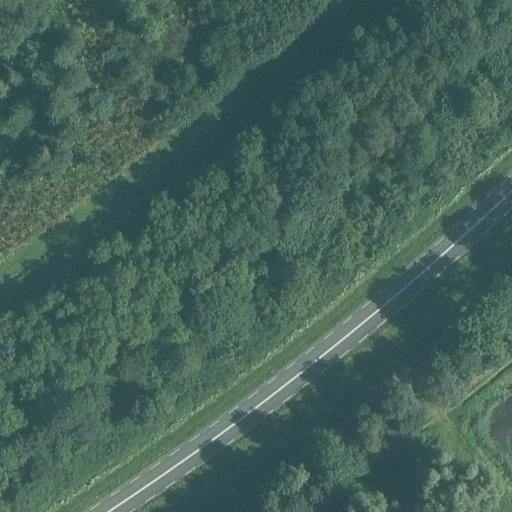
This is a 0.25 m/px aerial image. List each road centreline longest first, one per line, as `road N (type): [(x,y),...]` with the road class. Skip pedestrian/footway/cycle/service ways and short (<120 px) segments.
road 1 (secondary): [(109,511),(411,283),(511,184)]
road 2 (track): [(511,496),(412,368)]
